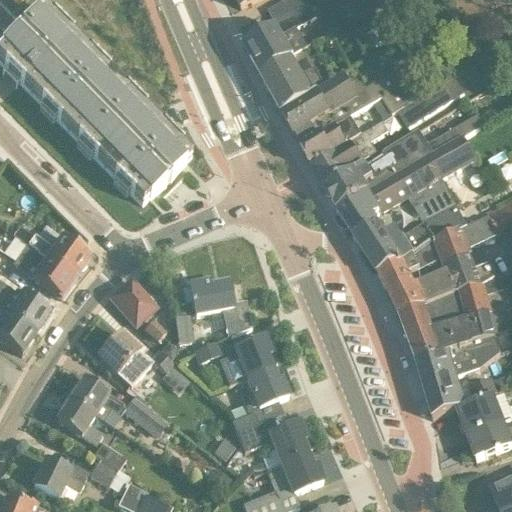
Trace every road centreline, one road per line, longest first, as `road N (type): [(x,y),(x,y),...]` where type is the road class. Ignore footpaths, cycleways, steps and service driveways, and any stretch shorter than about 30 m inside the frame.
road 1 (residential): [(397,508),(422,484),(420,454),(380,332),(342,248),(283,239)]
road 2 (secondary): [(283,239),(397,508)]
road 3 (tertiary): [(0,451),(83,308),(130,255)]
road 4 (secondary): [(165,0),(221,135),(261,198)]
road 5 (secondary): [(261,198),(242,125),(187,0)]
road 6 (residential): [(130,255),(0,125)]
road 7 (tertiary): [(130,255),(261,198)]
